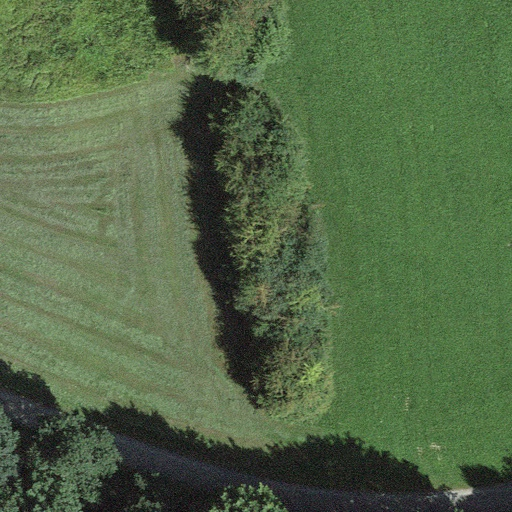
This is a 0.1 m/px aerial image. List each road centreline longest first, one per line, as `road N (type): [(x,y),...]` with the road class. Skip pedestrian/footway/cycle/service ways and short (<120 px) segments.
road 1 (track): [(0,405),(132,456),(334,511)]
road 2 (track): [(361,511),(511,495)]
